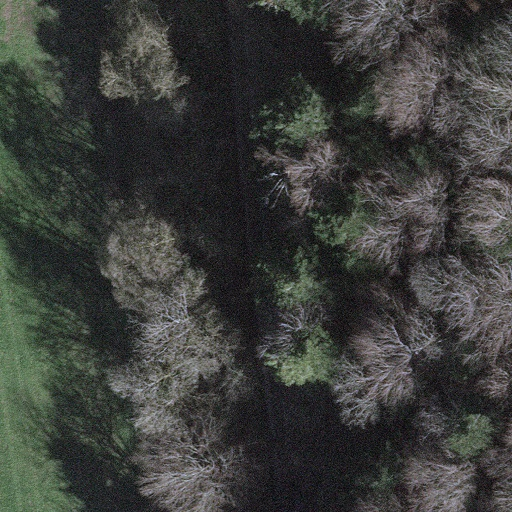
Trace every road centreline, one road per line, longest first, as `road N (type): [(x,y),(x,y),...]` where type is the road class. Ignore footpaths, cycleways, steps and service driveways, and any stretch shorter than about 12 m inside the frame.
road 1 (track): [(291,511),(349,396),(445,0)]
road 2 (track): [(237,0),(255,266),(287,511)]
